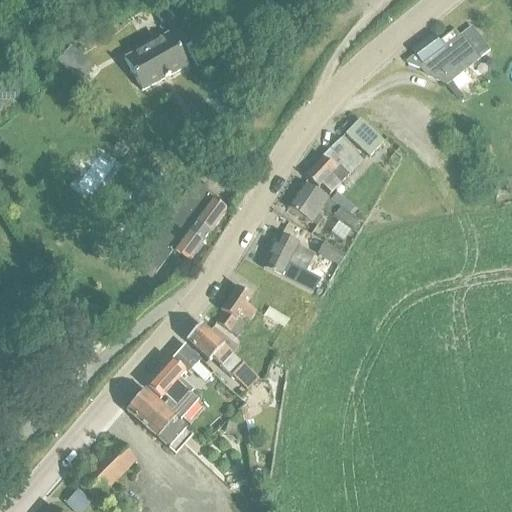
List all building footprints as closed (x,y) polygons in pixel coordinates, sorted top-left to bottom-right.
[(481,56),(490,52),(475,21),(467,25),(481,56)] [(434,36),(403,59),(408,66),(417,59),(423,66),(424,68),(421,70),(427,78),(447,87),(482,61),(463,37),(461,38),(456,32),(440,44),(434,36)] [(124,60),(142,93),(187,68),(169,35),(124,60)] [(344,135),(368,159),(382,146),(359,121),(344,135)] [(319,187),(328,196),(362,162),(339,140),(303,177),(316,190),(319,187)] [(322,211),(353,233),(359,224),(303,185),(286,209),(311,226),(312,225),(316,228),(321,220),(317,217),(322,211)] [(160,232),(136,264),(153,277),(172,252),(173,253),(172,254),(186,264),(194,254),(196,256),(202,247),(200,246),(201,245),(201,244),(209,234),(226,212),(211,200),(194,188),(170,220),(187,232),(185,234),(186,235),(178,246),(160,232)] [(262,270),(312,296),(319,281),(287,264),(296,246),(279,237),(262,270)] [(319,254),(338,265),(343,258),(324,247),(319,254)] [(247,325),(255,313),(245,306),(251,298),(236,288),(219,312),(221,314),(215,324),(236,338),(246,325),(247,325)] [(268,309),(263,319),(283,330),(288,321),(268,309)] [(231,378),(246,392),(257,380),(242,366),(200,326),(185,342),(207,363),(211,359),(219,367),(218,368),(229,379),(231,378)] [(74,349),(87,360),(106,339),(92,327),(74,349)] [(204,382),(213,373),(184,347),(145,389),(159,401),(163,397),(167,401),(163,406),(180,421),(197,402),(189,394),(192,391),(178,379),(182,374),(185,376),(190,370),(204,382)] [(284,375),(272,369),(268,376),(271,380),(275,382),(281,382),(284,375)] [(156,439),(167,449),(185,430),(175,419),(144,391),(125,412),(156,440),(156,439)] [(103,493),(134,463),(115,444),(76,482),(100,506),(108,498),(103,493)]
